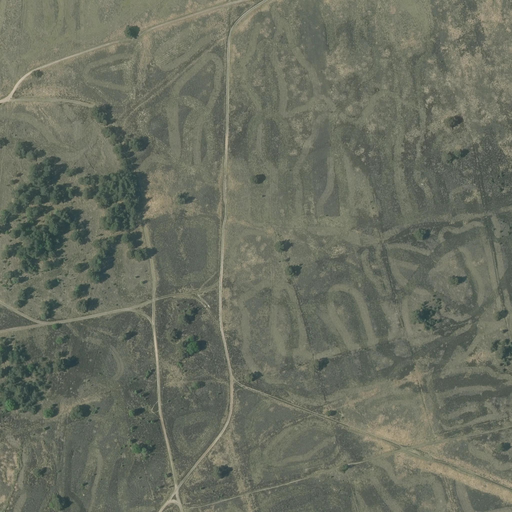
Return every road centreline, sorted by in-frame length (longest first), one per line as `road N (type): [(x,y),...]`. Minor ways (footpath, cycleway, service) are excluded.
road 1 (track): [(511,426),(203,506),(164,506)]
road 2 (track): [(220,324),(229,35),(241,15),(267,0)]
road 3 (track): [(244,388),(511,490)]
road 4 (track): [(7,99),(35,70),(246,0)]
road 5 (track): [(176,492),(153,325)]
road 6 (track): [(176,492),(223,429),(231,375)]
